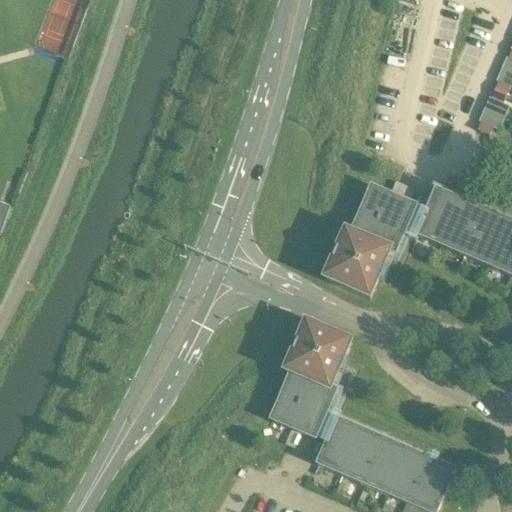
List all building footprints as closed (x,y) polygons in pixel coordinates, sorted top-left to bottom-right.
[(495,93),(507,98),(511,90),(499,85),(495,93)] [(507,98),(495,93),(492,101),(504,106),(507,98)] [(482,125),(481,127),(478,134),(490,139),(493,130),(482,125)] [(406,234),(417,210),(402,203),(407,191),(397,186),(391,199),(372,191),(352,237),(346,235),(325,283),(370,302),(378,283),(390,256),(396,258),(406,234)] [(417,210),(406,234),(511,279),(511,226),(436,194),(428,215),(417,210)] [(11,209),(0,205),(0,235),(1,235),(11,209)] [(316,443),(329,413),(337,395),(331,392),(351,346),(307,327),(286,375),(291,377),(271,424),(295,434),(316,443)] [(327,419),(316,443),(327,448),(322,461),(318,469),(419,511),(438,511),(452,482),(453,479),(455,474),(340,424),(327,419)]
